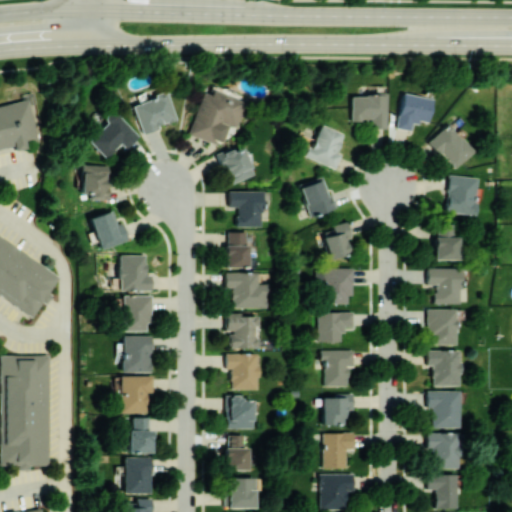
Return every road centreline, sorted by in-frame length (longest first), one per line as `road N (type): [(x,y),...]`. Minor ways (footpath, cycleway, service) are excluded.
road 1 (secondary): [(0,47),(511,43)]
road 2 (secondary): [(511,13),(100,10)]
road 3 (residential): [(389,511),(389,184)]
road 4 (residential): [(187,494),(185,240),(165,185)]
